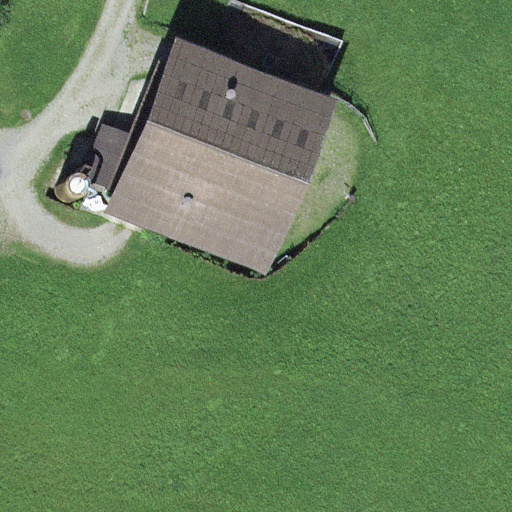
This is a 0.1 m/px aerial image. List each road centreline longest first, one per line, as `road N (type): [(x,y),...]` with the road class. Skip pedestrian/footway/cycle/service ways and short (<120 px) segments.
road 1 (track): [(35,145),(15,200),(29,222),(81,246),(108,241)]
road 2 (track): [(120,0),(35,145)]
